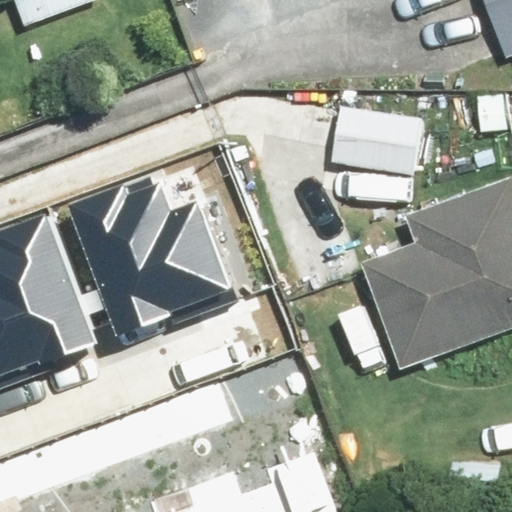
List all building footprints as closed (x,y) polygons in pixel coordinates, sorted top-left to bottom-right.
[(107,0),(24,0),(35,28),(108,2),(107,0)] [(511,0),(495,0),(511,43),(511,0)] [(0,141),(47,121),(33,87),(0,100),(0,141)] [(431,116),(349,107),(342,164),(424,173),(431,116)] [(411,370),(511,333),(511,181),(416,217),(426,244),(372,264),(411,370)] [(128,332),(237,293),(205,203),(179,212),(169,185),(138,196),(134,186),(82,204),(128,332)] [(0,369),(2,374),(111,335),(65,208),(13,226),(17,236),(0,242),(0,369)]
